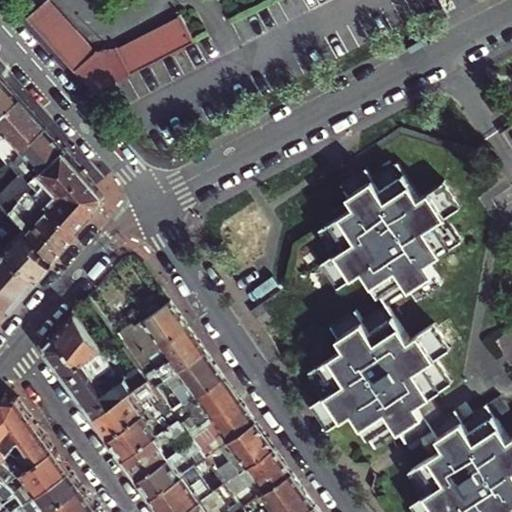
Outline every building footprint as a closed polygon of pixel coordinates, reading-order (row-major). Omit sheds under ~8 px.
[(199,41),(186,12),(95,55),(68,0),(53,0),(43,5),(85,95),(199,41)] [(0,117),(21,98),(0,75),(0,117)] [(0,117),(0,149),(9,160),(46,127),(21,98),(0,117)] [(41,170),(65,148),(46,127),(9,160),(21,173),(0,191),(0,198),(6,206),(15,198),(24,189),(31,183),(39,176),(41,170)] [(71,183),(84,170),(65,148),(41,170),(48,177),(58,169),(71,183)] [(371,165),(346,181),(360,202),(325,225),(341,250),(327,259),(342,283),(367,267),(390,302),(415,286),(422,296),(447,280),(434,260),(468,237),(452,212),(466,203),(450,178),(426,194),(403,158),(378,175),(371,165)] [(58,169),(48,177),(64,192),(52,206),(78,231),(105,203),(104,194),(84,170),(71,183),(58,169)] [(43,181),(39,176),(31,183),(36,188),(39,185),(43,181)] [(47,186),(43,181),(39,185),(43,189),(47,186)] [(31,183),(24,189),(47,211),(52,206),(34,190),(36,188),(31,183)] [(29,231),(37,222),(15,198),(6,206),(10,210),(29,231)] [(29,231),(54,259),(78,231),(52,206),(47,211),(37,222),(29,231)] [(8,246),(42,274),(54,259),(29,231),(10,210),(0,218),(0,239),(7,247),(8,246)] [(0,291),(16,305),(42,274),(8,246),(7,247),(0,239),(0,291)] [(0,291),(0,323),(16,305),(0,291)] [(277,293),(253,309),(283,355),(307,339),(277,293)] [(173,300),(145,319),(149,325),(139,332),(141,335),(139,336),(147,347),(151,353),(163,344),(190,325),(173,300)] [(365,318),(358,308),(333,325),(347,347),(312,370),(328,394),(314,402),(331,427),(355,411),(378,446),(402,430),(408,440),(421,431),(427,441),(436,454),(414,468),(430,492),(416,501),(422,511),(451,511),(455,510),(456,511),(511,511),(511,434),(491,401),(465,417),(459,407),(434,423),(421,402),(455,380),(438,355),(452,346),(436,322),(413,337),(390,302),(365,318)] [(118,367),(78,310),(59,331),(82,363),(84,361),(95,376),(109,365),(113,370),(118,367)] [(149,325),(145,319),(121,336),(135,356),(147,347),(139,336),(141,335),(139,332),(149,325)] [(209,351),(190,325),(163,344),(182,370),(209,351)] [(511,329),(500,336),(511,357),(511,329)] [(82,363),(59,331),(50,343),(49,351),(83,399),(102,385),(95,376),(84,361),(82,363)] [(138,359),(148,373),(159,365),(151,353),(147,347),(135,356),(138,359)] [(209,351),(182,370),(200,396),(227,376),(209,351)] [(137,386),(150,376),(148,373),(138,359),(125,369),(128,375),(137,386)] [(169,379),(159,365),(148,373),(150,376),(158,387),(169,379)] [(95,416),(130,391),(137,386),(128,375),(107,390),(103,384),(102,385),(83,399),(95,416)] [(227,376),(200,396),(217,419),(244,400),(227,376)] [(178,391),(169,379),(158,387),(159,389),(165,397),(167,400),(178,391)] [(110,436),(165,397),(159,389),(139,404),(130,391),(95,416),(110,436)] [(6,395),(0,402),(0,442),(10,451),(21,438),(27,448),(16,456),(25,464),(29,469),(57,449),(20,397),(6,395)] [(167,400),(165,397),(110,436),(124,457),(180,417),(176,412),(167,400)] [(258,421),(244,400),(217,419),(203,429),(212,441),(225,432),(230,440),(258,421)] [(170,438),(186,427),(180,417),(124,457),(138,476),(177,449),(170,438)] [(277,448),(258,421),(230,440),(241,454),(234,460),(224,467),(226,470),(220,474),(225,481),(227,483),(277,448)] [(207,445),(212,441),(203,429),(193,436),(194,437),(201,448),(208,456),(212,453),(207,445)] [(421,431),(408,440),(414,449),(427,441),(421,431)] [(196,452),(201,448),(194,437),(177,449),(138,476),(152,495),(183,474),(173,460),(181,454),(182,456),(193,448),(196,452)] [(241,454),(230,440),(224,445),(234,460),(241,454)] [(0,475),(9,483),(19,475),(16,470),(3,460),(10,451),(0,442),(0,475)] [(277,448),(227,483),(233,493),(256,477),(268,493),(295,474),(277,448)] [(57,449),(29,469),(24,472),(31,482),(17,492),(24,502),(24,503),(72,469),(57,449)] [(152,495),(164,511),(180,511),(225,481),(220,474),(211,481),(198,463),(183,474),(152,495)] [(16,470),(19,475),(24,472),(21,467),(16,470)] [(42,502),(48,510),(83,485),(72,469),(24,503),(24,504),(29,511),(35,511),(33,508),(42,502)] [(308,511),(318,506),(295,474),(268,493),(265,495),(276,511),(308,511)] [(0,494),(0,495),(5,501),(17,492),(15,489),(9,483),(0,475),(0,494)] [(213,511),(212,510),(234,494),(233,493),(227,483),(225,481),(180,511),(213,511)] [(83,485),(48,510),(44,511),(79,511),(95,501),(83,485)] [(15,510),(24,504),(24,503),(24,502),(17,492),(5,501),(13,511),(15,510)] [(0,494),(0,511),(12,511),(13,511),(5,501),(0,495),(0,494)] [(102,511),(95,501),(79,511),(102,511)]
